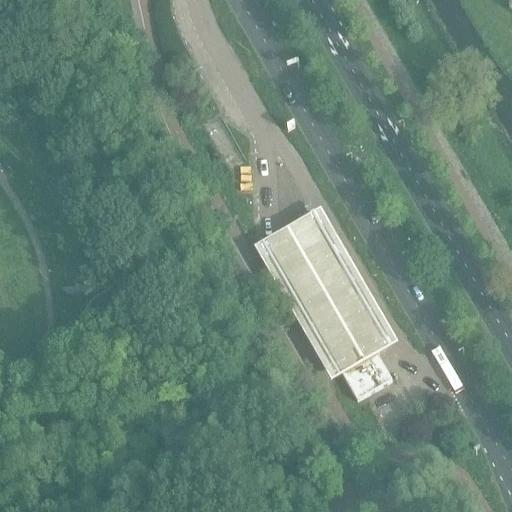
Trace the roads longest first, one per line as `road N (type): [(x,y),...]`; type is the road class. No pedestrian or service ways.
road 1 (primary): [(243,0),(511,468)]
road 2 (primary): [(511,344),(314,0)]
